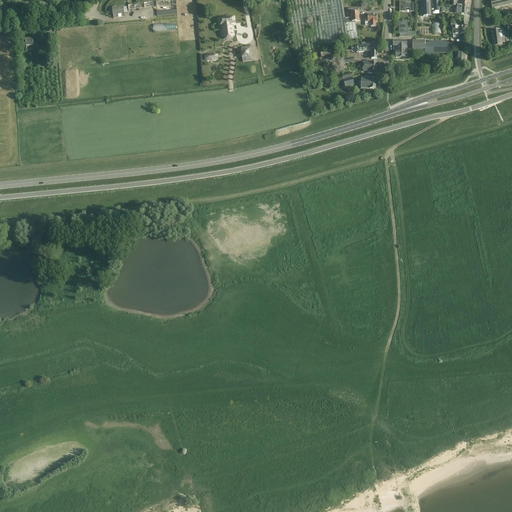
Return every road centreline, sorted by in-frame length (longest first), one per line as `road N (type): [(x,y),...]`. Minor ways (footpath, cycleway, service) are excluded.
road 1 (unclassified): [(0,196),(229,170),(511,94)]
road 2 (secondary): [(387,114),(220,161),(0,185)]
road 3 (track): [(453,112),(387,153),(398,294),(390,336)]
road 4 (secondary): [(511,70),(387,114)]
road 5 (secondary): [(387,114),(511,79)]
